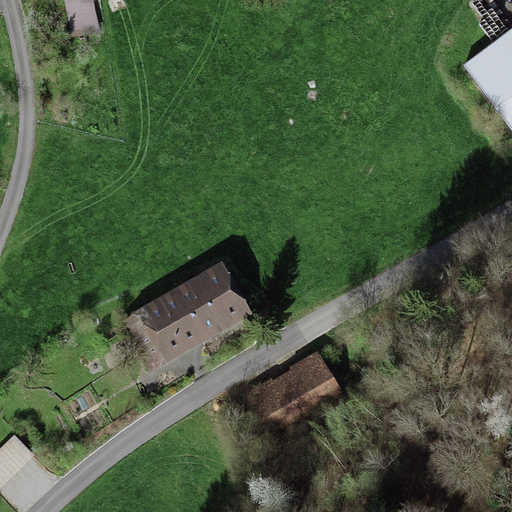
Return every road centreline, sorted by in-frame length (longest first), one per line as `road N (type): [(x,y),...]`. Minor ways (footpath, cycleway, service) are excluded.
road 1 (unclassified): [(47,511),(91,466),(203,389),(511,214)]
road 2 (residential): [(9,0),(28,124),(0,235)]
